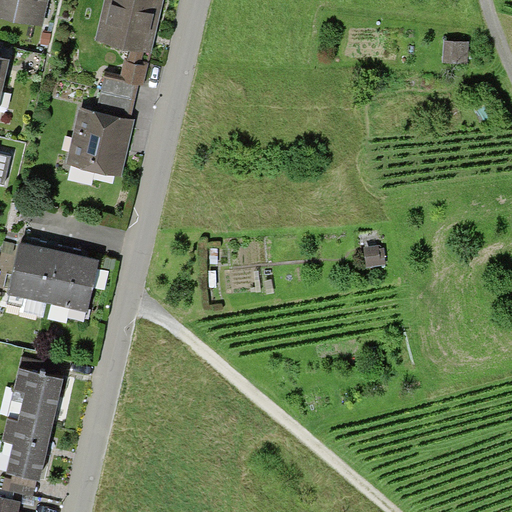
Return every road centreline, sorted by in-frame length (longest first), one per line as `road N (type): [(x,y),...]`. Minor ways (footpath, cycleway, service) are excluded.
road 1 (residential): [(204,0),(73,511)]
road 2 (track): [(130,290),(401,511)]
